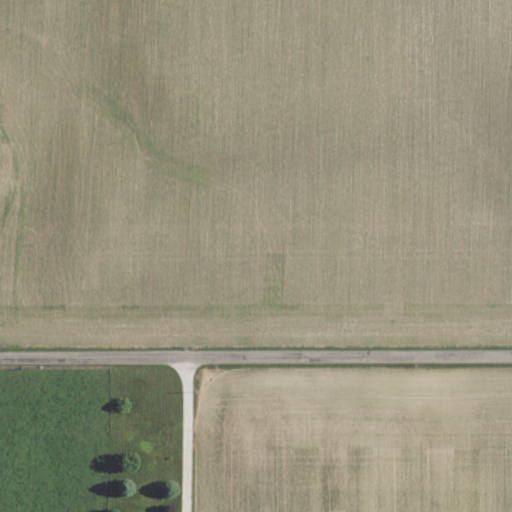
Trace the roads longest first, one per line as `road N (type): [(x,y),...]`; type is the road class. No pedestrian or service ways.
road 1 (residential): [(0,356),(511,354)]
road 2 (residential): [(187,356),(184,511)]
